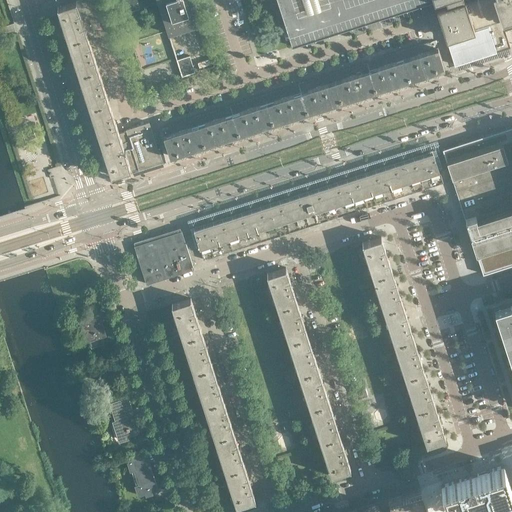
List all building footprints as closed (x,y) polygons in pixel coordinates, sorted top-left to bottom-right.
[(200,23),(192,0),(121,0),(126,12),(158,2),(161,10),(162,14),(168,33),(200,23)] [(511,0),(277,0),(285,23),(289,35),(292,46),(434,0),(449,0),(451,4),(436,8),(454,65),(510,47),(501,18),(511,14),(511,0)] [(87,35),(78,7),(76,1),(57,7),(68,41),(87,35)] [(98,68),(89,40),(87,35),(68,41),(79,74),(98,68)] [(370,92),(437,70),(444,68),(438,47),(436,48),(435,48),(434,43),(431,44),(430,41),(428,42),(168,125),(168,126),(166,126),(167,129),(164,129),(166,134),(164,135),(170,156),(370,92)] [(195,71),(189,55),(177,59),(182,75),(195,71)] [(109,101),(100,74),(98,68),(79,74),(90,107),(109,101)] [(131,169),(130,169),(119,133),(109,101),(90,107),(111,175),(112,175),(112,174),(130,169),(131,169)] [(162,162),(150,126),(149,122),(126,129),(127,131),(119,133),(130,169),(133,168),(138,166),(139,169),(162,162)] [(443,148),(447,161),(466,154),(479,150),(511,139),(511,235),(475,247),(482,272),(511,262),(511,126),(508,128),(443,148)] [(511,139),(479,150),(481,159),(477,160),(477,158),(468,161),(466,154),(447,161),(466,219),(475,247),(511,235),(511,139)] [(481,159),(479,150),(466,154),(468,161),(477,158),(477,160),(481,159)] [(443,182),(439,169),(442,168),(438,155),(437,154),(436,151),(433,152),(415,157),(414,158),(424,188),(443,182)] [(204,259),(424,188),(414,158),(413,158),(403,161),(194,229),(204,259)] [(194,268),(182,230),(134,245),(146,283),(194,268)] [(392,271),(388,257),(389,256),(388,251),(386,251),(381,236),(362,243),(373,277),(392,271)] [(297,301),(292,287),(294,287),(292,281),(291,282),(286,267),(267,273),(278,307),(297,301)] [(403,304),(398,290),(400,289),(398,284),(397,285),(392,271),(373,277),(384,310),(403,304)] [(202,332),(197,318),(199,317),(197,312),(196,313),(191,298),(172,304),(177,319),(183,338),(202,332)] [(308,335),(303,320),(305,320),(303,315),(301,315),(297,301),(278,307),(284,328),(288,341),(308,335)] [(511,301),(494,307),(511,363),(511,301)] [(414,337),(409,323),(411,323),(409,317),(407,318),(403,304),(384,310),(394,343),(414,337)] [(107,335),(99,311),(78,317),(86,341),(89,340),(91,347),(103,343),(101,336),(107,335)] [(212,365),(208,351),(210,351),(208,345),(206,346),(202,332),(183,338),(188,356),(193,371),(212,365)] [(318,368),(314,354),(315,353),(314,348),(312,349),(308,335),(288,341),(292,351),(299,374),(318,368)] [(424,370),(420,356),(421,356),(420,351),(418,351),(414,337),(394,343),(405,377),(424,370)] [(223,398),(219,384),(220,384),(219,379),(217,379),(212,365),(193,371),(198,385),(204,404),(223,398)] [(329,401),(324,387),(326,386),(324,381),(323,382),(318,368),(299,374),(305,393),(310,407),(329,401)] [(435,404),(430,390),(432,389),(430,384),(429,385),(424,370),(405,377),(416,410),(435,404)] [(367,395),(365,387),(355,390),(358,398),(367,395)] [(139,428),(135,416),(128,395),(109,402),(112,412),(107,414),(109,421),(115,419),(121,438),(127,436),(136,433),(137,433),(137,432),(138,432),(138,431),(139,430),(139,429),(139,428)] [(234,432),(229,418),(231,417),(229,412),(228,413),(223,398),(204,404),(210,423),(215,438),(234,432)] [(340,434),(335,420),(337,420),(335,415),(333,415),(329,401),(310,407),(313,416),(321,440),(340,434)] [(446,438),(441,423),(443,422),(441,417),(439,418),(435,404),(416,410),(427,444),(446,438)] [(244,465),(240,451),(242,450),(240,445),(238,446),(234,432),(215,438),(219,453),(225,471),(244,465)] [(351,469),(346,454),(347,453),(346,448),(344,448),(340,434),(321,440),(328,463),(332,475),(351,469)] [(158,489),(152,470),(146,453),(127,459),(139,495),(158,489)] [(255,499),(251,484),(252,484),(251,479),(249,479),(244,465),(225,471),(231,489),(236,505),(255,499)] [(511,492),(503,465),(441,485),(449,511),(456,511),(478,505),(482,504),(511,494),(511,492)] [(357,511),(427,511),(421,492),(357,511)]
